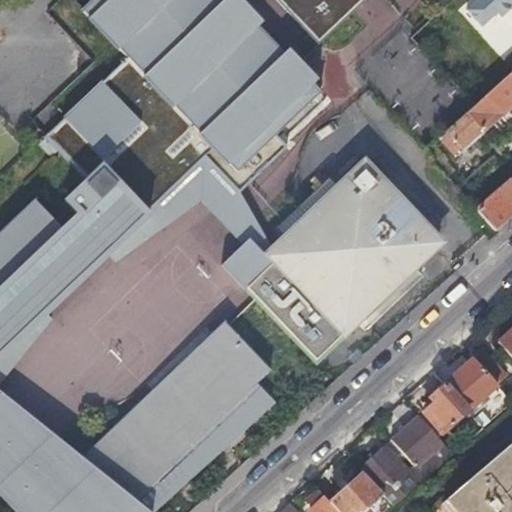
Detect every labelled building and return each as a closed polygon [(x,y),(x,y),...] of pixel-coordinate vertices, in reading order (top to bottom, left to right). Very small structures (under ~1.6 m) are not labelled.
[(0,375),(81,299),(157,228),(155,226),(205,163),(242,195),(290,149),(278,136),(323,93),(232,0),(96,0),(83,13),(129,61),(58,140),(100,184),(78,204),(91,217),(75,232),(47,204),(0,248),(0,375)] [(277,0),(320,44),(365,0),(277,0)] [(511,0),(478,0),(466,12),(481,28),(496,15),(500,19),(511,9),(511,10),(511,0)] [(511,76),(510,75),(475,106),(466,115),(482,134),(501,116),(511,106),(511,76)] [(482,134),(466,115),(441,137),(455,151),(460,147),(464,150),(482,134)] [(363,166),(266,258),(344,340),(441,248),(363,166)] [(511,186),(480,215),(499,236),(511,224),(511,186)] [(286,397),(268,377),(297,349),(259,309),(83,475),(75,466),(65,456),(10,507),(14,511),(144,511),(147,509),(141,503),(228,421),(244,438),(286,397)] [(511,330),(498,343),(511,357),(511,330)] [(470,359),(472,361),(495,385),(506,375),(481,349),(470,359)] [(444,387),(467,414),(496,387),(495,385),(472,361),(444,387)] [(437,439),(467,414),(444,387),(429,400),(433,405),(418,418),(437,439)] [(0,496),(10,507),(65,456),(0,415),(0,496)] [(410,472),(420,483),(421,484),(452,456),(437,439),(418,418),(417,418),(390,442),(414,469),(410,472)] [(452,511),(511,511),(511,448),(511,446),(445,503),(452,511)] [(392,507),(420,483),(410,472),(400,461),(395,466),(381,451),(359,471),(363,474),(383,497),(392,507)] [(371,511),(369,509),(383,497),(363,474),(330,505),(336,511),(371,511)] [(336,511),(330,505),(321,495),(318,492),(307,502),(315,511),(336,511)]
